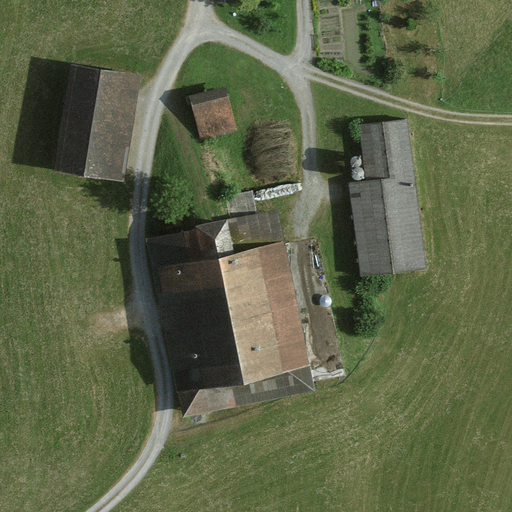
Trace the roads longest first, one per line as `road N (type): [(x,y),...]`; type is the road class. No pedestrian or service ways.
road 1 (track): [(88,511),(141,468),(179,391),(145,183),(164,84),(196,24),(195,0)]
road 2 (track): [(511,119),(435,114),(299,71),(196,24)]
